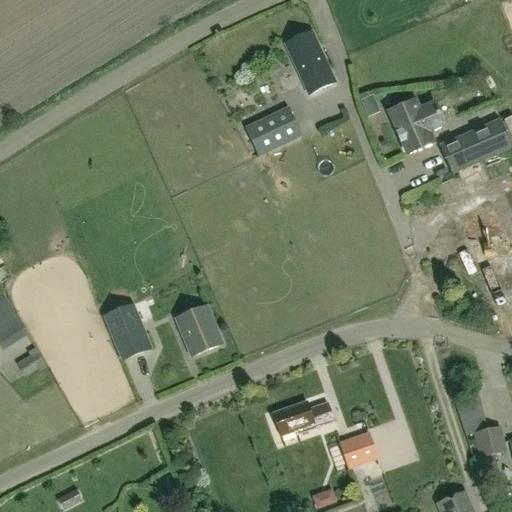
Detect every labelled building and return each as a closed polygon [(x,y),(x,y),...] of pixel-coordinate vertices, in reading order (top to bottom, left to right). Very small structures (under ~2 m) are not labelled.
[(298,40),(286,46),(297,71),(302,81),(309,96),(335,84),(328,69),(322,57),(311,34),(298,40)] [(373,97),(361,102),(367,117),(379,112),(373,97)] [(429,134),(445,127),(435,104),(420,111),(415,101),(389,113),(408,156),(434,145),(429,134)] [(288,109),(245,129),(258,159),(302,138),(288,109)] [(458,179),(484,166),(483,162),(511,149),(499,121),(440,147),(453,177),(457,175),(458,179)] [(475,214),(438,227),(450,259),(457,256),(457,255),(487,244),(475,214)] [(487,244),(457,255),(457,256),(470,292),(500,281),(487,244)] [(2,294),(0,295),(0,344),(25,329),(3,293),(2,294)] [(186,358),(217,344),(201,305),(169,319),(186,358)] [(151,353),(134,310),(104,321),(121,365),(151,353)] [(47,369),(36,350),(28,354),(30,357),(16,365),(24,379),(38,370),(40,373),(47,369)] [(489,385),(467,394),(477,421),(500,413),(489,385)] [(272,416),(280,438),(294,433),(295,436),(334,422),(328,405),(310,411),(307,403),(272,416)] [(499,430),(475,435),(481,459),(505,454),(499,430)] [(349,472),(379,461),(369,434),(339,444),(349,472)] [(497,471),(494,456),(481,459),(484,474),(497,471)] [(341,480),(322,484),(326,499),(345,494),(341,480)] [(437,511),(473,511),(465,494),(435,507),(437,511)] [(320,511),(351,511),(347,499),(319,509),(320,511)]
